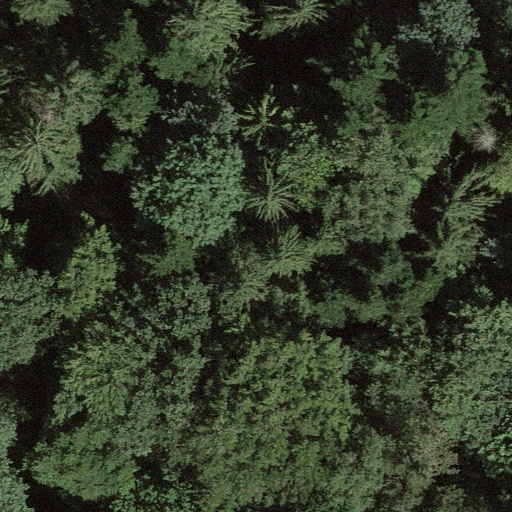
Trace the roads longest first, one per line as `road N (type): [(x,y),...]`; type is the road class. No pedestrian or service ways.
road 1 (track): [(0,101),(279,319),(511,442)]
road 2 (track): [(0,418),(37,408),(390,378)]
